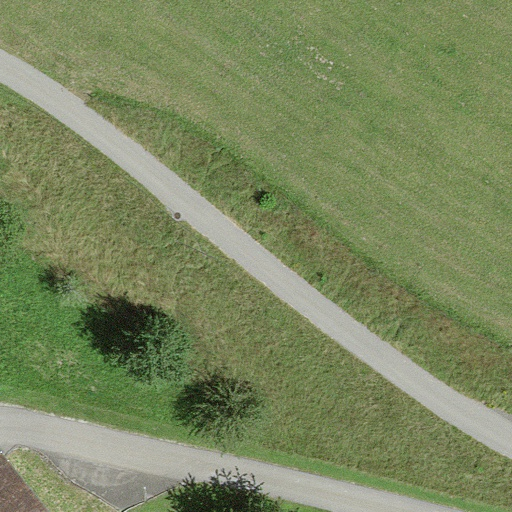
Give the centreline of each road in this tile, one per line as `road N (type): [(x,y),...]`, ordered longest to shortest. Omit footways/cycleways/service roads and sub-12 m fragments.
road 1 (unclassified): [(0,64),(52,93),(370,350),(511,438)]
road 2 (track): [(0,444),(17,437),(68,444),(389,511)]
